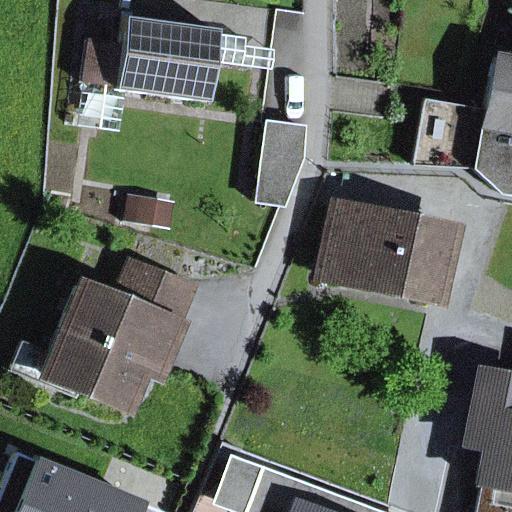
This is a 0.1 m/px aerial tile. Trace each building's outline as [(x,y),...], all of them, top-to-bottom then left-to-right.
[(119,93),(200,105),(206,64),(210,37),(210,32),(118,19),(114,46),(83,42),(77,84),(108,88),(108,92),(119,93)] [(206,64),(265,72),(268,53),(239,49),(240,41),(210,37),(206,64)] [(477,127),(511,133),(511,62),(493,58),(481,111),(477,127)] [(71,127),(113,133),(119,93),(108,92),(108,88),(77,84),(71,127)] [(511,133),(477,127),(481,111),(421,101),(410,166),(469,170),(495,193),(511,195),(511,133)] [(263,123),(252,203),(280,206),(296,160),(301,128),(263,123)] [(332,208),(318,277),(431,300),(445,231),(332,208)] [(121,409),(138,369),(151,375),(186,290),(127,266),(112,303),(74,287),(46,356),(43,363),(79,378),(74,390),(121,409)] [(74,390),(79,378),(43,363),(46,356),(18,344),(7,371),(71,397),(74,390)] [(511,511),(511,378),(477,372),(464,445),(483,448),(476,485),(481,486),(475,511),(511,511)] [(12,454),(0,482),(0,511),(133,511),(136,504),(12,454)] [(247,483),(253,466),(234,459),(228,476),(247,483)]
